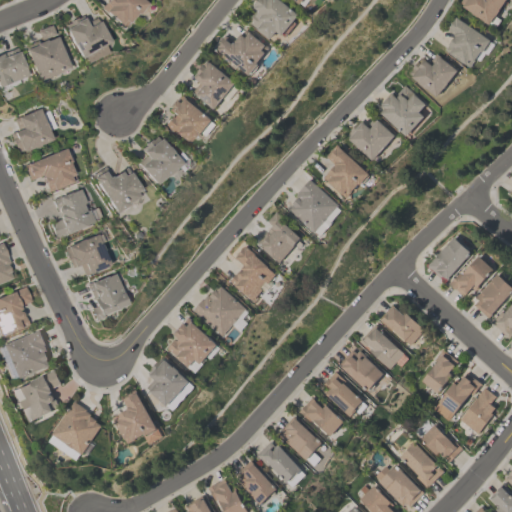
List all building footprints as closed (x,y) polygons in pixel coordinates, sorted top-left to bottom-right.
[(136,15),(134,13),(121,28),(99,8),(105,0),(141,0),(145,3),(144,6),(142,9),(140,11),(138,13),(136,15)] [(280,0),(297,14),(292,20),(295,22),(285,35),(282,33),(281,34),(276,30),(269,38),(247,20),(255,11),(256,13),(258,10),(252,5),(256,0),(280,0)] [(503,0),(489,23),(462,6),(463,4),(459,2),(460,0),(503,0)] [(107,42),(102,45),(106,52),(85,63),(81,56),(78,58),(63,29),(64,29),(62,25),(68,22),(67,21),(74,17),(75,18),(80,15),(84,22),(94,17),(107,42)] [(483,50),(482,50),(482,51),(480,50),(469,66),(444,49),(454,35),(446,29),(455,16),(489,39),(489,41),(490,41),(488,45),(486,48),(483,50)] [(40,40),(36,31),(49,25),(53,34),(40,40)] [(243,28),(268,47),(256,61),(257,62),(248,74),(237,65),(234,68),(214,52),(217,49),(213,46),(223,34),(232,42),(243,28)] [(67,67),(36,81),(22,46),(35,40),(36,42),(43,39),(44,41),(54,36),(67,67)] [(0,84),(0,54),(15,48),(23,67),(22,68),(25,75),(5,83),(4,83),(0,84)] [(436,96),(411,76),(412,75),(409,72),(412,68),(412,67),(417,61),(421,56),(428,62),(435,53),(457,70),(436,96)] [(192,76),(196,71),(195,71),(201,64),(202,64),(206,60),(209,62),(210,62),(235,82),(234,83),(238,86),(226,100),(222,97),(213,108),(192,90),(199,81),(192,76)] [(396,93),(404,84),(425,103),(418,111),(423,115),(406,135),(377,109),(381,104),(379,103),(390,91),(396,96),(398,94),(396,93)] [(182,94),(212,118),(211,119),(215,123),(206,135),(201,131),(194,139),(190,136),(183,143),(161,125),(168,116),(170,117),(172,115),(166,110),(176,98),(177,99),(182,94)] [(16,130),(11,119),(37,108),(50,139),(20,152),(20,151),(16,152),(13,146),(12,147),(10,140),(10,139),(8,133),(16,130)] [(360,119),(366,124),(374,116),(395,134),(372,159),(346,136),(350,130),(349,129),(355,123),(356,123),(360,119)] [(155,135),(178,163),(151,185),(137,167),(138,166),(134,162),(143,155),(138,149),(143,145),(142,144),(148,139),(149,140),(155,135)] [(334,164),(325,155),(335,143),(369,173),(359,184),(358,183),(345,197),(323,177),(334,164)] [(22,165),(64,148),(70,162),(68,162),(75,180),(47,191),(40,175),(29,180),(22,165)] [(127,172),(140,193),(124,203),(125,205),(113,213),(89,175),(102,166),(109,177),(119,171),(121,175),(127,172)] [(338,205),(336,206),(341,210),(331,221),(332,222),(320,235),(314,230),(313,231),(288,208),(292,203),(291,203),(296,197),(295,195),(299,190),(298,190),(309,178),(338,205)] [(54,238),(48,223),(59,219),(55,211),(55,209),(56,208),(54,209),(50,200),(69,192),(69,193),(79,189),(85,203),(82,204),(85,211),(88,209),(88,210),(95,207),(100,218),(54,238)] [(257,242),(272,225),(267,220),(276,210),(284,218),(282,221),(300,237),(279,262),(257,242)] [(61,250),(66,248),(66,246),(76,242),(76,241),(82,239),(82,240),(95,234),(96,235),(99,234),(102,242),(99,243),(108,265),(82,275),(78,264),(69,268),(61,250)] [(471,253),(444,281),(426,264),(436,253),(437,254),(454,236),(471,253)] [(11,278),(0,282),(0,243),(6,257),(5,258),(7,263),(5,264),(11,278)] [(251,300),(229,280),(243,265),(234,256),(244,245),(275,273),(267,282),(265,281),(260,286),(262,288),(251,300)] [(463,295),(455,289),(448,283),(450,281),(460,270),(462,272),(478,255),(493,269),(474,290),(471,286),(463,295)] [(99,318),(92,321),(88,309),(94,306),(85,284),(104,276),(105,277),(113,273),(122,296),(121,296),(125,304),(98,315),(99,318)] [(511,290),(488,317),(473,304),(477,299),(475,297),(496,273),(511,286),(511,290)] [(246,308),(221,335),(192,309),(207,293),(209,295),(214,288),(215,289),(220,284),(246,308)] [(27,325),(8,332),(0,335),(0,296),(23,286),(29,301),(18,306),(22,316),(23,316),(27,325)] [(511,332),(508,337),(490,321),(491,319),(492,320),(501,310),(503,312),(511,302),(511,332)] [(378,318),(391,303),(401,312),(403,310),(424,329),(410,344),(392,328),(391,330),(378,318)] [(216,343),(215,345),(218,347),(209,358),(206,356),(201,362),(202,363),(194,372),(166,348),(173,339),(175,340),(177,338),(171,332),(181,321),(182,322),(188,316),(191,320),(190,321),(216,343)] [(373,323),(387,335),(385,336),(403,352),(389,368),(368,350),(370,347),(366,343),(364,346),(358,340),(373,323)] [(11,368),(7,360),(8,359),(2,344),(38,329),(44,344),(43,344),(45,350),(43,351),(46,358),(45,359),(48,365),(16,378),(11,368)] [(338,363),(351,348),(356,353),(359,349),(379,368),(379,369),(383,373),(373,383),(374,385),(371,389),(369,387),(366,391),(340,366),(341,366),(338,363)] [(420,380),(435,361),(432,359),(441,348),(456,360),(448,371),(451,374),(436,392),(420,380)] [(146,387),(153,379),(148,374),(147,373),(151,368),(150,367),(155,361),(156,362),(161,357),(163,355),(180,370),(178,372),(188,380),(166,405),(146,387)] [(10,391),(20,386),(19,385),(52,369),(60,383),(49,388),(51,391),(48,393),(49,393),(51,394),(52,395),(53,397),(58,407),(26,423),(10,391)] [(363,400),(356,407),(357,409),(350,416),(324,393),(327,390),(321,385),(334,370),(345,380),(343,382),(363,400)] [(480,384),(471,394),(469,393),(447,420),(432,408),(438,401),(437,400),(454,379),(457,381),(465,371),(480,384)] [(476,433),(458,418),(484,387),(488,391),(488,390),(495,396),(489,403),(494,407),(490,412),(492,414),(476,433)] [(120,397),(135,389),(162,436),(149,443),(143,434),(127,443),(112,417),(127,408),(120,397)] [(343,421),(330,435),(311,418),(309,420),(298,410),(311,396),(323,407),(325,404),(343,421)] [(101,425),(81,454),(80,453),(76,460),(48,440),(52,434),(51,433),(73,400),(86,409),(85,410),(90,413),(89,415),(96,420),(96,421),(101,425)] [(277,433),(294,414),(307,427),(306,427),(322,442),(320,444),(322,445),(317,450),(315,449),(313,451),(320,458),(313,465),(306,458),(305,459),(277,433)] [(461,448),(447,462),(443,458),(444,457),(437,451),(435,454),(418,438),(433,424),(452,443),(454,441),(461,448)] [(256,454),(270,440),(275,446),(278,443),(302,469),(295,475),(294,475),(286,482),(268,463),(266,465),(256,454)] [(399,456),(402,453),(401,452),(404,448),(405,449),(407,447),(406,446),(412,440),(437,464),(434,467),(434,468),(437,465),(443,470),(426,487),(415,476),(417,474),(399,456)] [(276,488),(259,504),(236,480),(239,477),(235,473),(250,459),(276,488)] [(373,477),(384,465),(387,468),(390,465),(391,466),(394,463),(422,492),(408,506),(404,502),(401,505),(373,477)] [(206,487),(224,477),(229,486),(232,484),(246,510),(242,511),(224,511),(217,499),(214,500),(208,489),(207,489),(206,487)] [(394,511),(372,511),(358,498),(373,484),(392,504),(389,507),(394,511)] [(511,497),(511,511),(498,511),(495,508),(497,505),(489,496),(500,485),(511,497)] [(211,511),(183,511),(186,510),(183,505),(201,495),(211,511)]
